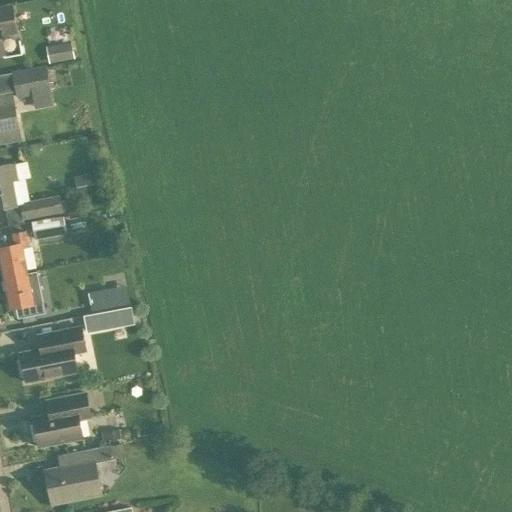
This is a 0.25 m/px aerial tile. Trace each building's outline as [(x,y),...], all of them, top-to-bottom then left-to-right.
[(0,6),(0,53),(4,53),(1,37),(17,34),(11,4),(0,6)] [(49,64),(74,59),(71,42),(45,47),(49,64)] [(53,106),(46,65),(10,71),(15,99),(32,96),(34,110),(53,106)] [(0,142),(20,139),(12,94),(0,96),(0,142)] [(0,208),(5,208),(17,205),(12,179),(17,178),(15,164),(0,166),(0,208)] [(91,174),(74,177),(78,198),(94,195),(94,192),(109,189),(106,174),(91,177),(91,174)] [(23,204),(18,205),(21,220),(22,220),(73,211),(71,199),(60,200),(59,195),(22,201),(23,204)] [(34,240),(66,234),(62,216),(31,222),(34,240)] [(11,234),(13,244),(0,247),(0,261),(3,278),(28,274),(23,248),(28,247),(25,231),(11,234)] [(33,299),(28,274),(3,278),(10,309),(26,306),(28,317),(42,314),(39,298),(33,299)] [(84,314),(82,299),(52,304),(55,320),(84,314)] [(86,326),(119,320),(117,310),(84,316),(86,326)] [(18,352),(24,382),(76,372),(72,353),(84,351),(80,326),(54,331),(56,345),(18,352)] [(45,400),(48,414),(31,417),(38,447),(81,438),(78,419),(89,416),(84,392),(45,400)] [(123,439),(120,428),(99,432),(102,443),(123,439)] [(98,493),(92,462),(112,458),(109,446),(69,454),(71,465),(43,471),(49,503),(98,493)]
